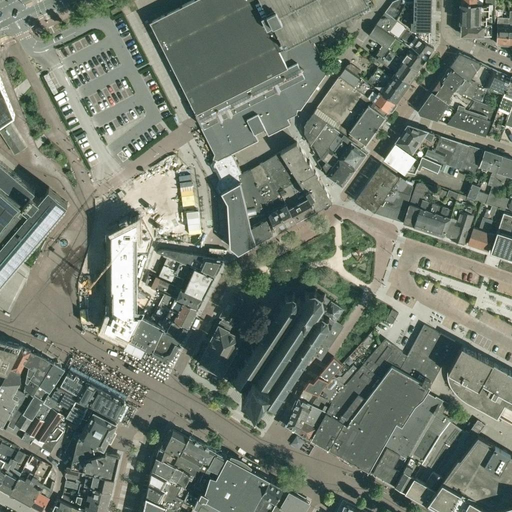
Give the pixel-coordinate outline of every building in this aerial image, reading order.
[(268,135),(291,124),(285,113),(289,111),(294,109),(301,109),(329,70),(324,60),(319,50),(314,42),(311,34),(317,31),(348,15),(376,2),(375,0),(190,0),(150,21),(196,113),(197,114),(196,117),(198,121),(200,124),(203,126),(217,153),(215,159),(218,160),(232,153),(259,140),(255,133),(265,128),(268,135)] [(429,43),(429,0),(394,0),(393,1),(385,12),(398,21),(404,26),(429,43)] [(488,4),(461,3),(461,7),(462,7),(461,18),(461,20),(461,22),(461,23),(492,23),(492,17),(488,17),(488,8),(492,8),(492,4),(488,4)] [(391,31),(398,21),(385,12),(378,22),(391,31)] [(510,17),(504,17),(499,16),(498,26),(497,43),(508,44),(510,17)] [(461,23),(461,35),(492,36),(492,23),(461,23)] [(396,38),(380,26),(376,24),(369,34),(383,45),(418,70),(426,57),(408,44),(397,37),(396,38)] [(434,47),(429,43),(404,26),(397,37),(408,44),(426,57),(434,47)] [(409,82),(418,70),(383,45),(374,57),(396,72),(409,82)] [(459,52),(449,66),(469,80),(475,83),(477,84),(484,87),(484,86),(492,68),(481,62),(459,52)] [(346,66),(357,74),(360,70),(349,62),(346,66)] [(395,101),(367,81),(357,74),(346,66),(339,75),(388,111),(395,101)] [(441,78),(441,79),(454,89),(460,93),(462,94),(482,101),(487,89),(483,87),(484,87),(477,84),(475,83),(469,80),(449,66),(449,67),(441,78)] [(409,82),(396,72),(392,77),(385,72),(378,67),(367,81),(395,101),(409,82)] [(484,87),(483,87),(487,89),(503,95),(509,76),(499,71),(493,68),(492,68),(484,86),(484,87)] [(0,122),(15,112),(0,75),(0,122)] [(362,147),(388,111),(339,75),(314,111),(353,140),(362,147)] [(501,100),(498,107),(510,112),(511,104),(511,77),(511,76),(509,76),(503,95),(502,96),(501,98),(501,100)] [(438,83),(432,91),(446,101),(446,100),(457,108),(491,118),(493,119),(494,119),(498,107),(482,101),(462,94),(460,93),(454,89),(441,79),(438,83)] [(431,92),(426,100),(435,107),(442,112),(451,115),(456,109),(457,108),(446,100),(446,101),(432,91),(431,91),(431,92)] [(418,110),(420,114),(437,119),(446,122),(451,115),(442,112),(435,107),(426,100),(425,100),(418,110)] [(492,120),(488,136),(500,139),(505,124),(505,123),(510,112),(498,107),(494,119),(493,119),(493,120),(492,120)] [(451,115),(446,122),(458,126),(475,132),(486,135),(491,118),(457,108),(456,109),(451,115)] [(352,141),(353,140),(314,111),(305,124),(304,132),(320,158),(322,159),(319,163),(322,166),(321,167),(324,168),(323,170),(325,171),(325,172),(327,173),(326,174),(342,186),(356,166),(366,152),(361,148),(352,141)] [(26,146),(11,123),(0,129),(0,130),(15,153),(26,146)] [(406,127),(396,141),(412,152),(417,156),(423,155),(426,155),(434,158),(438,149),(435,148),(442,135),(437,134),(434,133),(427,131),(427,130),(411,125),(406,127)] [(438,149),(434,158),(441,161),(451,166),(459,169),(460,169),(469,145),(442,135),(435,148),(438,149)] [(329,196),(329,195),(310,161),(308,161),(298,142),(296,142),(294,143),(281,151),(316,209),(328,202),(328,201),(328,200),(329,197),(329,196)] [(395,142),(384,158),(403,172),(405,172),(415,174),(417,168),(419,169),(421,166),(436,172),(441,161),(434,158),(426,155),(423,155),(421,160),(418,159),(416,164),(412,162),(416,157),(395,142)] [(469,145),(460,169),(473,175),(479,159),(483,149),(469,145)] [(488,169),(494,153),(485,150),(480,166),(483,167),(482,169),(487,170),(488,169)] [(301,217),(316,209),(281,151),(263,162),(296,220),(301,217)] [(242,173),(240,168),(233,154),(232,153),(218,160),(215,159),(214,165),(215,167),(217,168),(222,178),(219,186),(221,191),(240,180),(239,174),(242,173)] [(492,185),(502,155),(494,153),(488,169),(493,170),(492,173),(491,173),(488,184),(492,185)] [(511,176),(511,173),(511,158),(502,155),(492,185),(489,194),(486,203),(492,205),(497,207),(504,209),(508,198),(498,194),(502,182),(504,182),(507,174),(511,176)] [(0,282),(16,264),(17,262),(21,258),(34,243),(43,232),(51,222),(52,221),(66,204),(68,202),(65,200),(61,196),(56,192),(52,189),(49,186),(47,188),(46,190),(45,191),(39,198),(32,193),(35,189),(0,159),(0,282)] [(277,231),(296,220),(263,162),(251,169),(261,202),(263,201),(268,210),(266,211),(277,231)] [(412,185),(400,176),(381,162),(373,174),(392,187),(402,194),(409,195),(412,185)] [(446,172),(449,165),(443,163),(440,170),(446,172)] [(259,203),(261,202),(251,169),(242,173),(239,174),(240,180),(251,225),(257,242),(273,233),(259,203)] [(402,194),(392,187),(373,174),(365,185),(384,198),(399,204),(402,194)] [(239,252),(257,242),(251,225),(240,180),(221,191),(227,201),(230,245),(231,246),(238,252),(239,252)] [(424,193),(427,184),(417,181),(403,221),(414,225),(422,199),(424,193)] [(476,198),(479,190),(480,186),(471,183),(466,195),(476,198)] [(427,184),(424,193),(430,195),(433,186),(427,184)] [(399,204),(384,198),(365,185),(354,200),(366,208),(367,206),(375,211),(375,212),(401,221),(406,206),(399,204)] [(446,196),(448,192),(442,189),(439,196),(442,197),(445,199),(446,196)] [(486,203),(489,194),(479,190),(476,198),(475,199),(486,203)] [(467,196),(459,193),(459,194),(457,200),(462,202),(463,199),(464,200),(465,200),(466,197),(467,196)] [(424,228),(432,202),(428,201),(422,199),(414,225),(424,228)] [(454,238),(466,242),(472,226),(468,225),(474,207),(466,204),(456,201),(453,209),(444,235),(454,238)] [(434,232),(443,205),(432,202),(424,228),(434,232)] [(444,235),(453,209),(443,205),(434,232),(444,235)] [(487,218),(489,213),(485,212),(484,217),(483,216),(478,229),(473,227),(468,243),(478,246),(487,218)] [(490,251),(511,258),(511,214),(504,212),(498,230),(497,230),(490,251)] [(141,314),(145,307),(150,295),(140,290),(140,288),(137,286),(151,242),(153,237),(142,215),(137,218),(110,232),(111,309),(104,325),(128,339),(141,314)] [(487,218),(478,246),(488,250),(494,234),(488,232),(492,220),(487,218)] [(159,249),(158,250),(165,253),(214,275),(224,258),(163,248),(162,248),(160,248),(159,249)] [(167,257),(159,275),(172,280),(175,273),(189,279),(185,288),(203,297),(214,275),(165,253),(164,256),(167,257)] [(149,272),(145,283),(165,292),(178,298),(198,307),(203,297),(185,288),(183,287),(149,272)] [(206,348),(199,362),(199,363),(222,375),(231,358),(238,362),(238,363),(237,363),(236,365),(239,367),(233,376),(230,376),(230,377),(230,378),(230,379),(232,378),(234,378),(238,381),(240,382),(241,382),(243,384),(242,386),(242,388),(243,389),(242,391),(246,394),(250,397),(254,400),(259,403),(263,397),(267,400),(270,402),(274,405),(275,408),(277,408),(276,404),(282,395),(285,397),(286,396),(283,394),(284,393),(286,394),(291,387),(289,386),(289,385),(292,387),(294,385),(291,383),(296,374),(299,376),(301,374),(298,372),(300,368),(301,367),(303,363),(307,365),(308,364),(305,362),(310,353),(311,354),(311,353),(314,355),(314,354),(321,358),(343,325),(341,324),(336,321),(344,308),(343,307),(325,295),(326,295),(325,293),(322,295),(316,291),(317,288),(315,287),(314,291),(308,292),(306,289),(304,290),(306,293),(303,299),(302,298),(303,297),(301,296),(298,298),(294,295),(295,291),(293,291),(292,295),(288,295),(286,292),(284,293),(286,297),(283,301),(280,299),(279,301),(282,303),(281,304),(279,303),(275,310),(276,311),(276,312),(273,310),(272,312),(275,314),(269,322),(266,320),(265,322),(268,324),(262,333),(259,331),(257,333),(261,335),(255,344),(252,342),(250,344),(253,346),(249,352),(240,347),(237,346),(240,341),(249,324),(240,319),(238,319),(231,332),(228,330),(231,326),(221,320),(221,321),(213,334),(211,339),(209,343),(206,348)] [(165,292),(159,304),(169,309),(167,316),(172,319),(188,327),(188,326),(198,307),(178,298),(165,292)] [(243,299),(240,297),(232,293),(220,316),(231,321),(243,299)] [(162,329),(152,351),(157,354),(158,354),(163,357),(164,357),(165,358),(166,358),(168,358),(169,357),(170,357),(171,357),(172,356),(173,355),(173,354),(174,353),(188,327),(172,319),(167,316),(169,309),(159,304),(155,311),(163,315),(160,321),(159,320),(158,322),(159,323),(158,326),(162,329)] [(387,320),(392,323),(398,312),(392,309),(386,320),(387,320)] [(142,314),(129,339),(139,344),(140,345),(146,348),(147,348),(151,351),(152,351),(162,329),(158,326),(159,323),(158,322),(159,320),(160,321),(163,315),(155,311),(151,319),(142,314)] [(427,391),(455,340),(424,324),(407,355),(401,352),(402,351),(393,344),(392,346),(386,342),(384,340),(381,344),(380,343),(380,344),(357,370),(331,400),(331,402),(311,438),(318,441),(369,470),(371,467),(384,445),(397,422),(402,425),(403,423),(415,404),(423,397),(427,391)] [(371,337),(369,335),(363,341),(366,344),(369,344),(371,341),(371,337)] [(0,369),(7,372),(21,345),(0,338),(0,369)] [(511,371),(462,344),(448,370),(447,372),(447,374),(447,376),(447,377),(447,378),(448,380),(448,382),(449,384),(450,386),(451,388),(452,389),(455,393),(456,394),(457,395),(459,397),(462,399),(463,401),(466,402),(468,403),(497,420),(502,412),(505,406),(511,409),(511,371)] [(1,383),(21,382),(21,375),(21,371),(24,363),(32,350),(21,345),(7,372),(1,383)] [(40,384),(54,362),(44,356),(36,352),(29,366),(26,381),(27,382),(25,386),(25,389),(24,389),(25,394),(26,394),(28,391),(35,381),(40,384)] [(323,385),(333,374),(342,364),(335,357),(334,356),(328,363),(327,365),(313,380),(309,379),(299,391),(295,395),(292,402),(289,407),(286,412),(282,421),(297,430),(316,394),(323,385)] [(48,394),(65,368),(64,368),(54,362),(40,384),(35,381),(28,391),(26,394),(26,395),(31,398),(27,406),(21,402),(8,425),(14,429),(16,424),(26,430),(44,399),(48,394)] [(337,375),(335,375),(333,374),(323,385),(316,394),(297,430),(309,436),(325,409),(328,404),(326,403),(330,398),(331,400),(357,370),(352,365),(347,371),(346,370),(341,375),(340,375),(339,375),(337,375)] [(48,394),(26,430),(21,438),(31,444),(32,442),(34,444),(38,438),(53,447),(63,433),(65,426),(63,425),(66,420),(63,418),(65,415),(86,380),(69,370),(67,373),(63,371),(48,394)] [(87,380),(66,416),(75,420),(74,424),(83,428),(87,420),(88,421),(93,411),(116,422),(117,423),(117,422),(117,421),(117,420),(126,404),(125,400),(124,399),(119,397),(114,394),(113,394),(108,391),(109,391),(108,391),(103,389),(103,388),(98,386),(87,380)] [(0,427),(2,428),(7,419),(17,400),(12,397),(17,389),(21,382),(1,383),(0,385),(0,427)] [(378,475),(394,484),(409,459),(415,449),(434,416),(440,406),(443,400),(434,395),(427,391),(423,397),(415,404),(403,423),(402,425),(397,422),(384,445),(371,467),(369,470),(373,472),(378,475)] [(438,436),(448,422),(450,419),(441,414),(448,403),(443,400),(440,406),(434,416),(415,449),(409,459),(394,484),(405,490),(438,436)] [(75,431),(65,452),(73,456),(72,461),(70,467),(85,471),(114,477),(115,476),(114,476),(120,454),(107,451),(106,450),(104,447),(104,446),(105,445),(104,444),(108,438),(110,439),(111,437),(115,430),(112,429),(116,422),(93,411),(88,421),(87,420),(83,428),(80,433),(75,431)] [(421,463),(405,490),(426,502),(443,476),(459,453),(462,455),(485,424),(477,419),(466,434),(448,422),(438,436),(421,463)] [(175,466),(189,435),(173,427),(168,429),(160,446),(156,456),(175,466)] [(511,511),(511,454),(478,434),(469,446),(460,457),(458,457),(426,502),(442,511),(511,511)] [(201,458),(208,445),(207,445),(205,444),(206,444),(200,441),(195,439),(189,435),(189,436),(189,435),(175,466),(193,476),(203,459),(201,458)] [(0,480),(18,448),(19,447),(3,438),(0,442),(0,480)] [(53,447),(44,442),(41,447),(50,452),(53,447)] [(205,471),(216,450),(208,445),(201,458),(203,459),(193,476),(198,478),(202,470),(205,471)] [(0,486),(9,492),(30,454),(18,448),(0,480),(0,486)] [(216,477),(227,456),(216,450),(205,471),(202,470),(198,478),(195,486),(205,491),(210,475),(216,477)] [(20,498),(41,459),(31,454),(30,454),(9,492),(20,498)] [(192,491),(195,486),(198,478),(193,476),(175,466),(156,456),(152,468),(152,469),(184,486),(192,491)] [(229,511),(252,470),(240,463),(227,456),(216,477),(210,475),(205,491),(195,486),(192,491),(199,494),(197,498),(193,506),(205,511),(229,511)] [(30,503),(51,465),(41,459),(20,498),(30,503)] [(56,475),(51,465),(31,503),(42,509),(46,500),(52,489),(56,475)] [(66,466),(64,475),(77,477),(83,479),(82,483),(90,486),(111,490),(114,477),(85,471),(70,467),(66,466)] [(195,496),(197,498),(199,494),(192,491),(184,486),(152,469),(149,481),(169,492),(184,499),(183,501),(190,505),(192,503),(195,496)] [(251,511),(269,479),(252,470),(229,511),(251,511)] [(66,479),(65,485),(82,489),(81,496),(87,497),(109,502),(111,490),(90,486),(82,483),(66,479)] [(269,511),(283,487),(269,479),(251,511),(269,511)] [(169,492),(149,481),(147,493),(148,494),(147,495),(168,506),(178,510),(183,501),(184,499),(169,492)] [(301,511),(308,501),(298,495),(295,493),(289,490),(288,490),(284,487),(283,487),(269,511),(301,511)] [(63,493),(61,499),(81,508),(96,511),(98,511),(106,511),(109,502),(87,497),(81,496),(73,494),(72,498),(63,493)] [(181,511),(178,510),(168,506),(147,495),(146,496),(145,495),(141,511),(181,511)] [(51,511),(95,511),(96,511),(81,508),(61,499),(58,497),(51,511),(52,511),(51,511)] [(364,511),(348,504),(345,502),(344,501),(343,502),(338,511),(364,511)]
